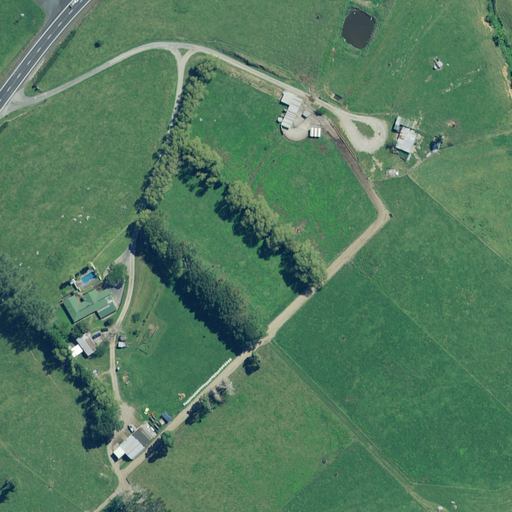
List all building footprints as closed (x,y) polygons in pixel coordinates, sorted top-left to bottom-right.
[(441,60),(437,64),(441,69),(445,65),(441,60)] [(282,101),(290,106),(281,124),(290,129),(304,101),(300,99),(286,93),(282,101)] [(400,126),(401,124),(419,131),(421,125),(402,118),(400,116),(396,124),(400,126)] [(411,130),(404,127),(396,147),(410,153),(417,136),(409,134),(411,130)] [(321,137),(322,129),(311,128),(311,137),(321,137)] [(116,300),(110,289),(99,295),(97,290),(83,297),(86,301),(82,303),(78,296),(65,303),(75,322),(97,310),(102,319),(117,310),(113,302),(116,300)] [(96,351),(87,336),(78,341),(88,357),(96,351)] [(172,419),(166,413),(163,416),(169,422),(172,419)] [(155,438),(143,425),(114,453),(121,459),(127,453),(133,460),(155,438)]
